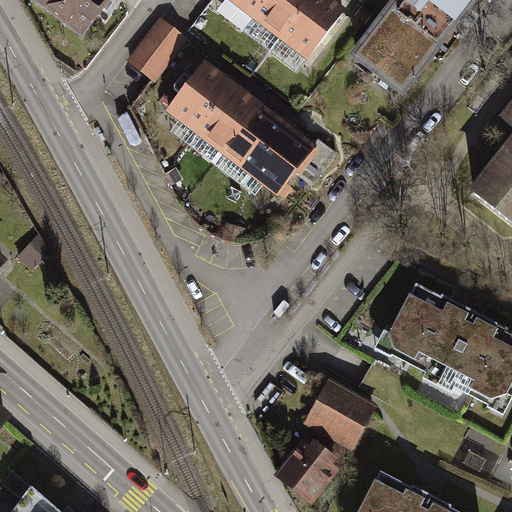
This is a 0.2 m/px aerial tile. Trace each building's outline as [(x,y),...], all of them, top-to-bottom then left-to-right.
[(109,0),(24,0),(75,42),(109,0)] [(266,0),(231,0),(253,17),(266,0)] [(310,0),(266,0),(253,17),(281,38),(310,0)] [(343,13),(325,0),(310,0),(281,38),(308,59),(343,13)] [(482,0),(387,0),(341,58),(399,104),(482,0)] [(150,86),(185,41),(159,22),(125,67),(150,86)] [(233,88),(204,66),(169,111),(197,133),(233,88)] [(260,109),(233,88),(197,133),(224,154),(260,109)] [(466,191),(511,228),(511,94),(490,121),(510,138),(466,191)] [(287,130),(260,109),(224,154),(251,175),(287,130)] [(313,150),(287,130),(251,175),(278,196),(297,171),(314,185),(336,156),(319,143),(313,150)] [(39,236),(17,259),(32,273),(49,254),(39,236)] [(0,273),(8,264),(0,256),(0,273)] [(511,387),(511,339),(413,289),(379,356),(498,416),(511,387)] [(348,465),(373,420),(326,394),(301,440),(348,465)] [(0,429),(9,420),(0,411),(0,429)] [(316,502),(338,473),(300,445),(278,474),(316,502)] [(447,511),(378,476),(359,511),(447,511)] [(50,511),(29,494),(15,511),(50,511)]
